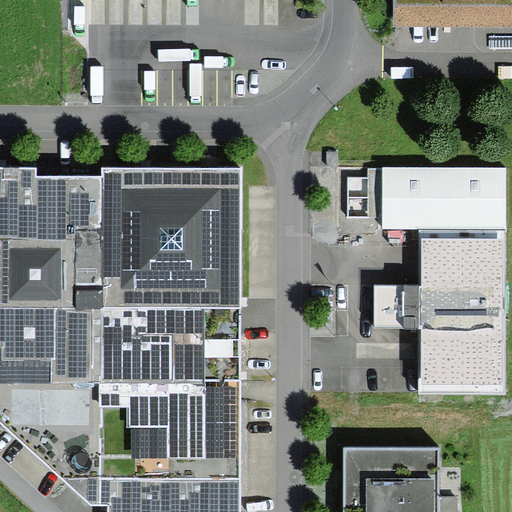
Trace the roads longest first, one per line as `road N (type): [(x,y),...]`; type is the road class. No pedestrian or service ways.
road 1 (residential): [(292,114),(290,511)]
road 2 (residential): [(292,114),(242,124),(0,121)]
road 3 (residential): [(346,0),(335,68),(292,114)]
